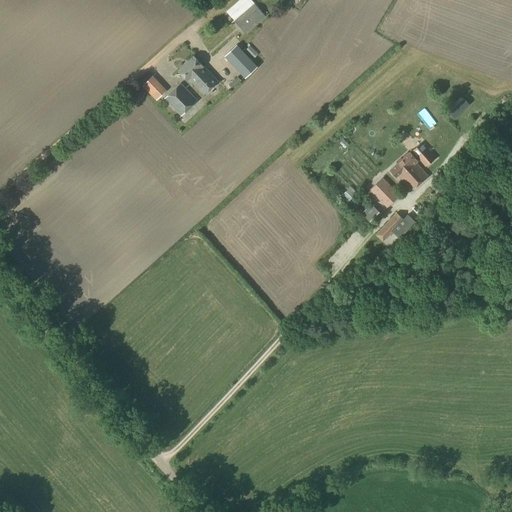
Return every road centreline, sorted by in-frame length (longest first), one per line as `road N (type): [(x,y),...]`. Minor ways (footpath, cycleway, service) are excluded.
road 1 (unknown): [(157,478),(375,226)]
road 2 (unclassified): [(185,511),(0,293)]
road 3 (unclassified): [(0,190),(123,85)]
